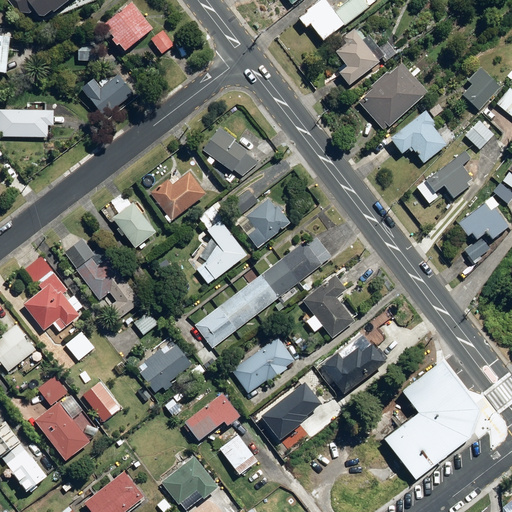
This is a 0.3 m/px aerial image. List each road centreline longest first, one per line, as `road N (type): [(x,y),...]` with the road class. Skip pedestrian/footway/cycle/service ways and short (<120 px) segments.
road 1 (tertiary): [(245,55),(511,402)]
road 2 (residential): [(0,245),(245,55)]
